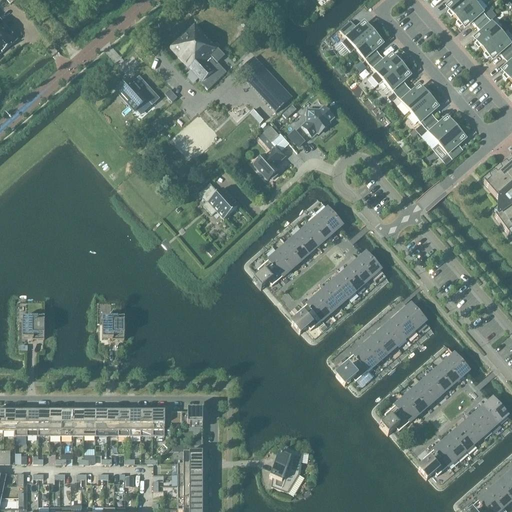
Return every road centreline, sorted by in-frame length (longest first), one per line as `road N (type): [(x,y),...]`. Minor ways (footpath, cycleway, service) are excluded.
road 1 (residential): [(213,511),(212,402),(0,402)]
road 2 (unclassified): [(0,129),(149,0)]
road 3 (residential): [(495,143),(380,11),(392,0)]
road 4 (residential): [(386,237),(511,381)]
road 5 (residential): [(409,216),(369,164),(346,161),(338,169),(341,188),(386,237)]
road 6 (residential): [(511,334),(409,216)]
road 7 (residential): [(511,115),(412,0)]
